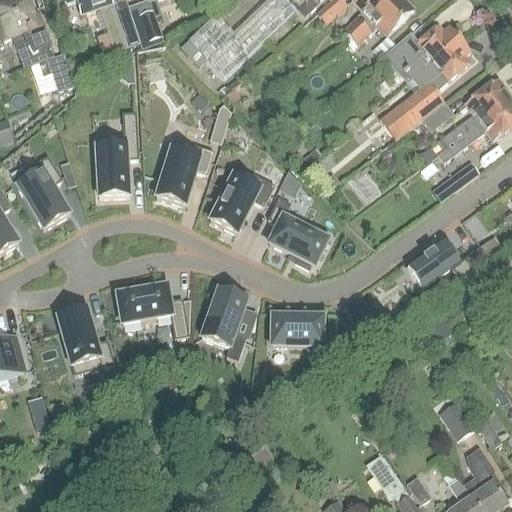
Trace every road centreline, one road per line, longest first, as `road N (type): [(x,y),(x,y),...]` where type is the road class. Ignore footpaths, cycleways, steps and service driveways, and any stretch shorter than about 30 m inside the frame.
road 1 (residential): [(511,167),(369,276),(322,295),(264,284),(223,264)]
road 2 (residential): [(75,244),(110,223),(138,223),(223,264)]
road 3 (residential): [(223,264),(174,260),(91,280)]
